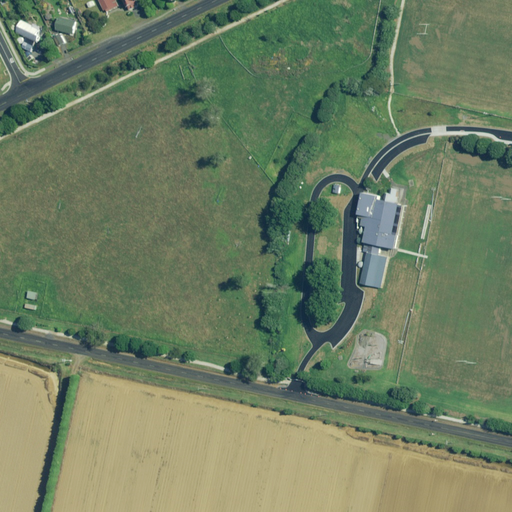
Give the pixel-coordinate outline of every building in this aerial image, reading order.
[(121,5),(118,0),(101,0),(107,12),(121,5)] [(141,2),(140,0),(125,0),(130,8),(141,2)] [(55,16),(51,12),(47,16),(50,20),(55,16)] [(79,20),(60,16),(57,29),(76,34),(79,20)] [(43,29),(24,20),(18,31),(29,36),(24,47),(33,51),(43,29)] [(66,42),(63,34),(57,36),(61,45),(66,42)] [(387,246),(397,194),(362,187),(356,219),(363,220),(356,253),(372,256),(375,243),(387,246)] [(382,258),(362,254),(357,284),(377,288),(382,258)] [(39,292),(30,290),(29,297),(37,299),(39,292)]
